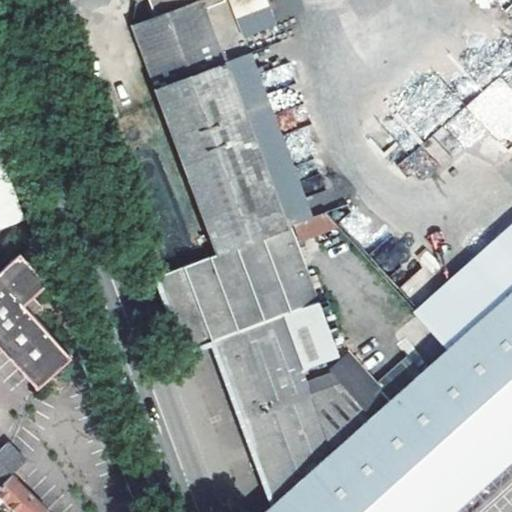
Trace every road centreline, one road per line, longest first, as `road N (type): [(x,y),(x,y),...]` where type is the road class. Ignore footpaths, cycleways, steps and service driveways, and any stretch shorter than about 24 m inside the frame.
road 1 (secondary): [(6,0),(193,511)]
road 2 (unknown): [(299,0),(369,156)]
